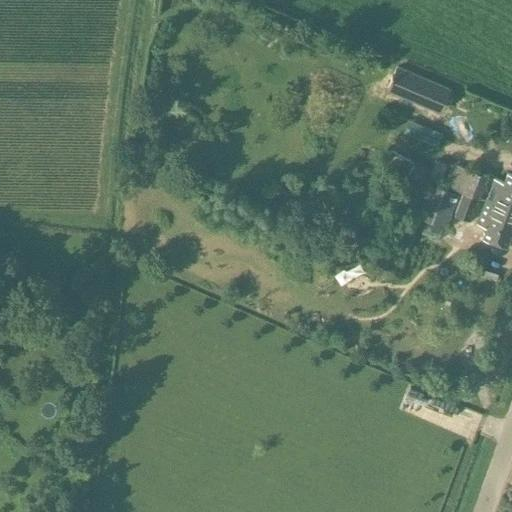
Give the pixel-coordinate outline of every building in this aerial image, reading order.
[(395,68),(386,90),(431,108),(439,86),(395,68)] [(444,133),(409,120),(404,134),(438,147),(444,133)] [(409,176),(421,182),(428,170),(393,150),(384,166),(408,178),(409,176)] [(442,183),(449,163),(437,159),(429,178),(442,183)] [(444,186),(462,192),(478,198),(486,175),(452,163),(444,186)] [(486,201),(511,210),(511,174),(508,173),(505,182),(495,178),(486,201)] [(418,220),(425,222),(446,228),(457,193),(429,184),(418,220)] [(478,198),(462,192),(454,215),(470,221),(478,198)] [(507,245),(511,232),(511,210),(486,201),(477,223),(488,227),(484,236),(507,245)] [(376,399),(330,381),(322,402),(369,419),(376,399)] [(359,472),(406,490),(418,457),(402,451),(403,449),(399,447),(402,438),(407,440),(407,438),(367,423),(357,448),(367,452),(359,472)]
